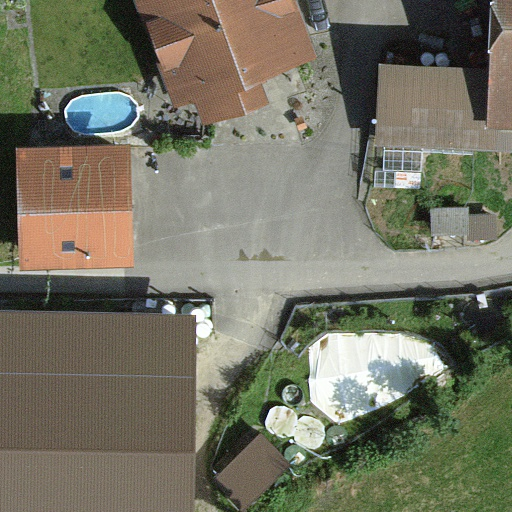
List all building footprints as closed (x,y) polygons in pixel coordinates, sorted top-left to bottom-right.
[(294,0),(135,0),(173,108),(315,58),(294,0)] [(511,0),(494,0),(494,111),(511,111),(511,0)] [(131,145),(17,147),(19,268),(134,266),(131,145)] [(0,310),(0,511),(193,511),(196,313),(0,310)] [(264,435),(226,470),(256,502),(294,468),(264,435)]
